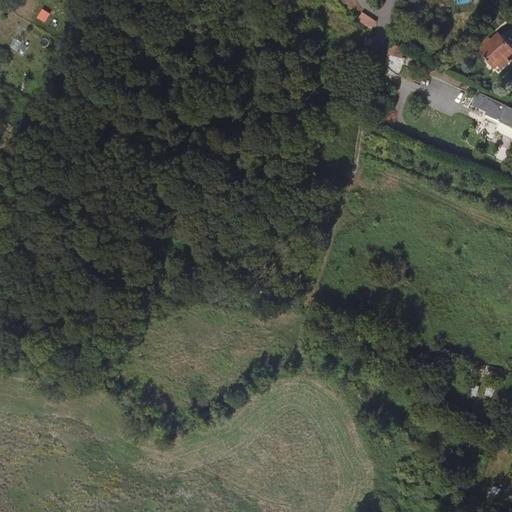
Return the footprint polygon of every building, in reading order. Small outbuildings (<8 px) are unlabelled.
[(352,28),(360,31),(367,33),(370,26),(355,21),(354,23),(352,28)] [(503,55),(510,48),(492,30),(475,46),(479,49),(473,54),(488,69),(495,62),(499,67),(507,60),(503,55)] [(384,58),(397,64),(402,52),(387,45),(384,58)] [(511,113),(479,96),(473,108),(486,115),(483,120),(511,135),(511,139),(509,144),(510,144),(511,145),(511,113)] [(408,104),(416,107),(418,102),(410,98),(408,104)] [(447,354),(449,351),(425,344),(423,348),(417,363),(440,371),(447,354)]
